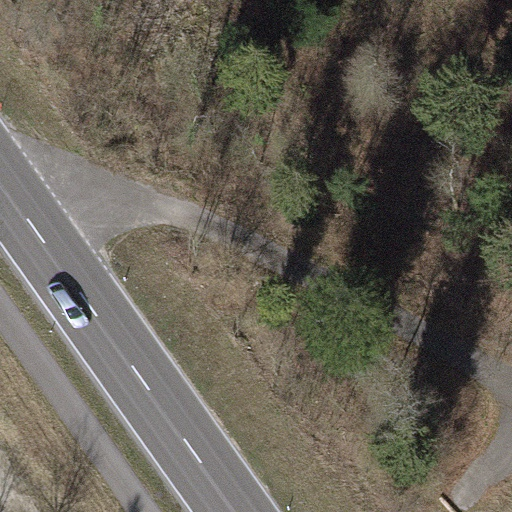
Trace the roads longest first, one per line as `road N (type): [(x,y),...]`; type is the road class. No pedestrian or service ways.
road 1 (track): [(0,176),(98,188),(195,217),(511,380)]
road 2 (secondary): [(234,511),(0,183)]
